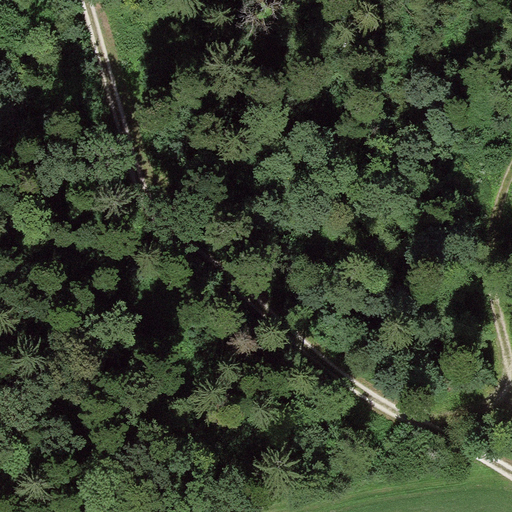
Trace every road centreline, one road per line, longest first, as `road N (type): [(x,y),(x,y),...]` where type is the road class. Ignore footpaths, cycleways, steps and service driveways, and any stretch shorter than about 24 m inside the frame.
road 1 (track): [(81,0),(147,217),(375,402),(511,476)]
road 2 (track): [(214,494),(147,217)]
road 3 (track): [(511,373),(491,261),(497,204),(511,163)]
